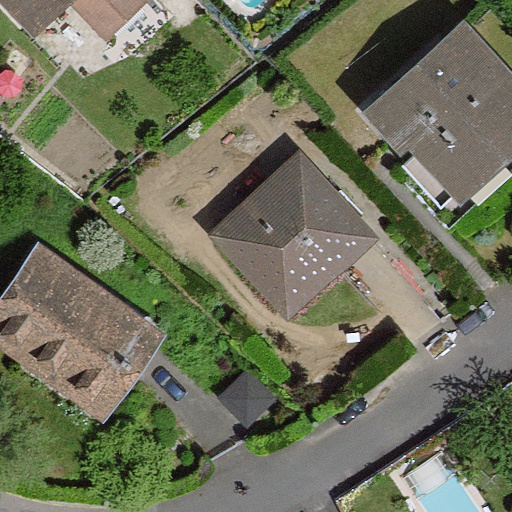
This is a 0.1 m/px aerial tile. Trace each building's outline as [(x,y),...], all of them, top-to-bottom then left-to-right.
[(17,0),(42,24),(66,0),(87,0),(109,21),(129,0),(17,0)] [(416,68),(383,97),(412,131),(424,120),(435,133),(413,153),(439,183),(511,118),(511,65),(472,20),(445,43),(454,53),(426,79),(416,68)] [(301,153),(217,229),(286,306),(371,230),(301,153)] [(155,326),(39,245),(0,299),(0,337),(98,406),(155,326)] [(249,370),(224,395),(247,418),(272,394),(249,370)]
